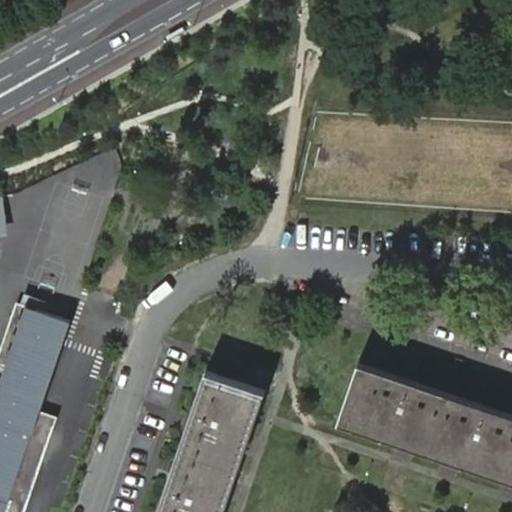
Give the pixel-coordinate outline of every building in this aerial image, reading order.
[(0,235),(11,235),(6,196),(0,196),(0,235)] [(19,302),(0,357),(0,511),(27,511),(60,417),(43,411),(73,321),(19,302)] [(415,383),(354,363),(337,416),(397,437),(400,429),(403,419),(421,425),(420,429),(447,438),(449,435),(465,441),(463,451),(494,461),(509,415),(477,405),(473,417),(411,398),(415,383)] [(206,372),(191,419),(204,423),(184,486),(169,481),(158,511),(209,511),(215,497),(203,493),(209,475),(212,476),(222,448),(219,447),(224,430),(235,434),(242,437),(258,390),(206,372)] [(477,405),(415,383),(411,398),(473,417),(477,405)] [(511,415),(509,415),(494,461),(511,467),(511,415)] [(204,423),(191,419),(169,481),(184,486),(204,423)] [(403,419),(400,429),(463,451),(465,441),(449,435),(447,438),(420,429),(421,425),(403,419)] [(215,497),(235,434),(224,430),(219,447),(222,448),(212,476),(209,475),(203,493),(215,497)]
